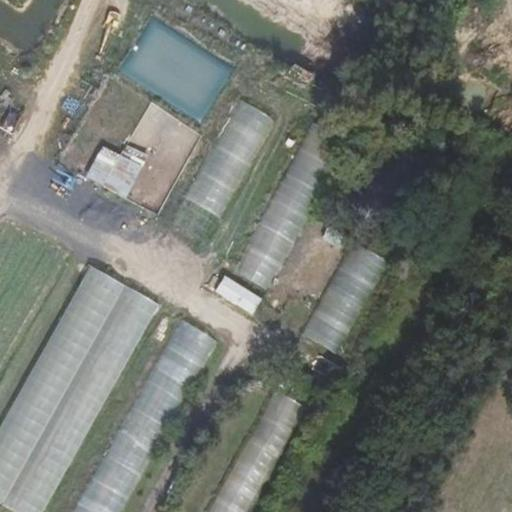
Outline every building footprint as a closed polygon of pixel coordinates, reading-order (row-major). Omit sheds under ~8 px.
[(212,242),(272,116),(233,98),(173,224),(212,242)] [(265,255),(284,264),(339,145),(305,129),(238,272),(253,279),(265,255)] [(307,337),(343,353),(384,257),(347,242),(307,337)] [(222,278),(214,294),(252,313),(260,298),(222,278)] [(172,317),(79,511),(124,511),(209,335),(172,317)] [(276,391),(205,511),(247,511),(307,408),(276,391)]
